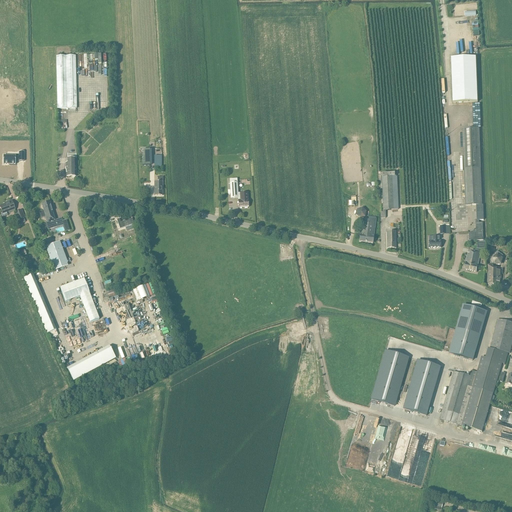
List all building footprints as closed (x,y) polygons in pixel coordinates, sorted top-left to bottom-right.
[(57,109),(77,109),(75,56),(56,56),(57,109)] [(451,58),(453,103),(478,102),(476,57),(451,58)] [(63,129),(67,129),(67,120),(59,120),(60,129),(58,129),(58,131),(63,131),(63,129)] [(463,129),(464,168),(481,168),(479,128),(463,129)] [(67,154),(67,159),(67,164),(66,164),(66,170),(67,170),(67,177),(76,177),(76,170),(76,159),(76,154),(67,154)] [(15,156),(3,156),(3,164),(16,164),(15,156)] [(477,220),(479,220),(479,221),(483,220),(483,205),(482,205),(481,168),(464,168),(464,169),(465,206),(477,206),(477,220)] [(157,177),(157,182),(154,182),(154,196),(163,196),(163,182),(163,177),(157,177)] [(381,177),(383,211),(383,212),(380,212),(380,218),(385,219),(385,211),(393,210),(392,177),(381,177)] [(238,183),(230,183),(231,199),(238,198),(238,200),(240,200),(240,194),(238,194),(238,183)] [(248,193),(240,194),(240,200),(238,200),(239,208),(249,207),(248,193)] [(6,213),(9,212),(9,214),(15,212),(15,210),(12,201),(5,204),(0,206),(0,208),(2,215),(3,217),(8,216),(6,213)] [(57,227),(55,221),(50,202),(42,205),(47,223),(46,223),(48,230),(57,227)] [(366,212),(362,208),(357,210),(355,216),(360,220),(365,218),(366,212)] [(24,218),(25,218),(22,210),(14,213),(19,225),(25,222),(24,218)] [(359,242),(373,244),(376,218),(369,217),(368,225),(361,224),(359,242)] [(119,219),(117,220),(120,229),(134,224),(132,219),(121,223),(119,219)] [(475,220),(476,230),(474,230),(473,232),(473,233),(469,233),(469,241),(483,241),(483,223),(479,223),(479,221),(479,220),(477,220),(475,220)] [(396,232),(386,232),(387,249),(396,249),(396,232)] [(440,248),(440,241),(439,242),(438,237),(432,237),(432,242),(429,242),(429,248),(440,248)] [(68,263),(67,261),(60,242),(45,247),(53,267),(54,271),(68,266),(67,263),(68,263)] [(464,270),(476,273),(481,252),(475,250),(474,255),(468,253),(464,270)] [(498,255),(493,258),(495,264),(501,264),(502,259),(498,255)] [(493,265),(488,265),(487,285),(499,286),(499,283),(500,283),(500,270),(493,270),(493,265)] [(33,274),(24,278),(47,334),(56,330),(33,274)] [(80,297),(86,313),(90,323),(100,320),(95,309),(84,279),(60,288),(66,303),(80,297)] [(487,312),(464,305),(450,354),(473,360),(487,312)] [(164,319),(159,321),(163,332),(169,330),(164,319)] [(510,354),(511,345),(511,323),(497,319),(490,349),(510,354)] [(136,322),(126,324),(128,332),(138,331),(136,322)] [(143,364),(152,361),(145,344),(136,347),(143,364)] [(110,347),(68,370),(74,381),(116,359),(110,347)] [(472,371),(471,376),(468,386),(493,393),(502,364),(505,365),(508,354),(499,351),(499,352),(488,349),(485,359),(482,357),(477,372),(472,371)] [(385,352),(371,400),(394,407),(408,358),(385,352)] [(417,361),(403,409),(426,416),(440,368),(417,361)] [(493,393),(468,386),(471,376),(454,371),(440,420),(457,425),(461,426),(482,432),(493,393)]
